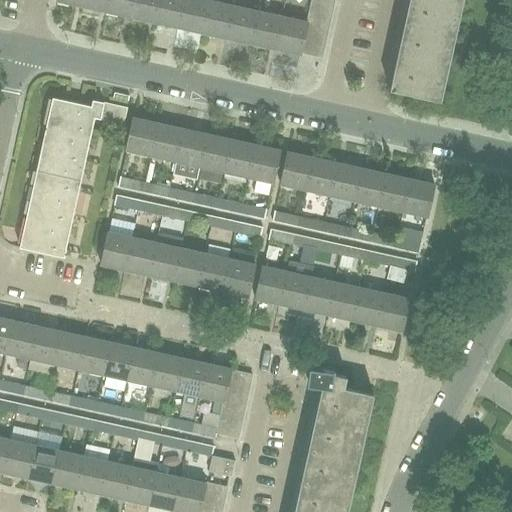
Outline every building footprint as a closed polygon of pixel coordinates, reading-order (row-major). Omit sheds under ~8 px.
[(83,0),(82,8),(106,13),(108,0),(83,0)] [(108,0),(106,13),(130,18),(134,0),(108,0)] [(134,0),(130,18),(154,24),(159,0),(134,0)] [(179,29),(184,0),(159,0),(154,24),(179,29)] [(184,0),(179,29),(203,34),(210,0),(184,0)] [(235,5),(210,0),(203,34),(227,40),(235,5)] [(310,11),(331,16),(334,5),(312,0),(310,11)] [(441,101),(463,0),(414,0),(395,89),(390,88),(390,90),(441,101)] [(235,5),(227,40),(251,45),(259,11),(235,5)] [(283,16),(259,11),(251,45),(275,50),(283,16)] [(310,11),(308,21),(308,22),(329,27),(331,16),(310,11)] [(305,33),(308,22),(308,21),(283,16),(275,50),(300,56),(301,54),(303,43),(305,33)] [(327,37),(329,27),(308,22),(305,33),(327,37)] [(327,37),(305,33),(303,43),(324,48),(327,37)] [(303,43),(301,54),(322,59),(322,58),(324,48),(303,43)] [(48,142),(43,141),(39,159),(45,160),(42,172),(37,171),(33,189),(38,190),(35,202),(30,201),(26,218),(31,220),(29,231),(24,230),(20,248),(65,258),(66,249),(61,248),(66,227),(70,228),(72,220),(68,219),(73,198),(77,198),(79,190),(75,189),(79,168),(83,169),(85,160),(81,160),(86,138),(90,139),(92,131),(88,130),(93,107),(53,98),(53,100),(58,101),(55,113),(50,112),(46,130),(51,131),(48,142)] [(127,109),(128,108),(107,104),(103,103),(100,119),(104,120),(124,124),(127,109)] [(134,117),(126,151),(151,157),(159,123),(134,117)] [(151,157),(175,162),(183,128),(159,123),(151,157)] [(199,168),(207,133),(183,128),(175,162),(199,168)] [(199,168),(224,173),(231,139),(207,133),(199,168)] [(224,173),(248,178),(255,144),(231,139),(224,173)] [(273,184),(280,150),(255,144),(248,178),(273,184)] [(305,191),(313,157),(288,151),(281,185),(281,186),(305,191)] [(337,162),(313,157),(305,191),(330,196),(337,162)] [(337,162),(330,196),(354,202),(361,167),(337,162)] [(378,207),(386,173),(361,167),(354,202),(378,207)] [(386,173),(378,207),(402,212),(410,178),(386,173)] [(145,184),(120,178),(118,188),(143,194),(145,184)] [(410,178),(402,212),(427,218),(435,184),(410,178)] [(145,184),(143,194),(167,199),(169,189),(145,184)] [(169,189),(167,199),(191,205),(194,194),(169,189)] [(194,194),(191,205),(216,210),(218,200),(194,194)] [(138,212),(140,202),(117,197),(114,207),(138,212)] [(218,200),(216,210),(240,216),(242,205),(218,200)] [(140,202),(138,212),(163,218),(165,207),(140,202)] [(242,205),(240,216),(264,221),(267,210),(242,205)] [(163,218),(187,223),(189,213),(165,207),(163,218)] [(297,228),(299,218),(275,212),(272,223),(297,228)] [(214,218),(189,213),(187,223),(211,228),(214,218)] [(211,228),(236,234),(238,224),(214,218),(211,228)] [(321,234),(323,223),(299,218),(297,228),(321,234)] [(323,223),(321,234),(346,239),(348,228),(323,223)] [(262,229),(238,224),(236,234),(260,239),(262,229)] [(370,244),(372,234),(348,228),(346,239),(370,244)] [(108,231),(101,266),(126,271),(133,237),(108,231)] [(271,231),(268,241),(293,246),(295,237),(271,231)] [(395,250),(397,239),(372,234),(370,244),(395,250)] [(150,276),(157,242),(133,237),(126,271),(150,276)] [(293,246),(317,252),(319,242),(295,237),(293,246)] [(419,255),(421,245),(397,239),(395,250),(419,255)] [(150,276),(174,282),(182,248),(157,242),(150,276)] [(317,252),(342,257),(344,247),(319,242),(317,252)] [(344,247),(342,257),(366,262),(368,253),(344,247)] [(206,253),(182,248),(174,282),(198,287),(206,253)] [(198,287),(223,292),(230,258),(206,253),(198,287)] [(366,262),(390,268),(392,258),(368,253),(366,262)] [(230,258),(223,292),(247,298),(255,264),(254,264),(230,258)] [(390,268),(415,273),(417,263),(392,258),(390,268)] [(255,300),(280,305),(288,271),(263,265),(255,300)] [(304,310),(312,276),(288,271),(280,305),(304,310)] [(312,276),(304,310),(328,316),(336,282),(312,276)] [(353,321),(360,287),(336,282),(328,316),(353,321)] [(360,287),(353,321),(377,327),(384,292),(360,287)] [(377,327),(402,332),(409,298),(384,292),(377,327)] [(13,320),(0,317),(0,352),(5,354),(13,320)] [(5,354),(30,359),(37,325),(13,320),(5,354)] [(61,331),(37,325),(30,359),(54,365),(61,331)] [(61,331),(54,365),(78,370),(86,336),(61,331)] [(102,376),(110,341),(86,336),(78,370),(102,376)] [(110,341),(102,376),(126,381),(134,347),(110,341)] [(126,381),(151,386),(158,352),(134,347),(126,381)] [(158,352),(151,386),(175,392),(182,357),(158,352)] [(199,397),(207,363),(182,357),(175,392),(199,397)] [(224,402),(226,391),(229,381),(231,370),(231,368),(207,363),(199,397),(224,403),(224,402)] [(299,511),(347,511),(374,394),(344,388),(347,377),(334,374),(334,372),(312,369),(310,386),(326,388),(324,399),(299,511)] [(229,381),(250,385),(252,375),(231,370),(229,381)] [(0,392),(22,397),(24,387),(0,381),(0,392)] [(250,385),(229,381),(226,391),(247,396),(250,385)] [(48,392),(24,387),(22,397),(46,402),(48,392)] [(224,402),(245,407),(247,396),(226,391),(224,402)] [(48,392),(46,402),(70,408),(72,398),(48,392)] [(97,403),(72,398),(70,408),(95,413),(97,403)] [(0,401),(0,411),(18,415),(20,405),(0,401)] [(224,402),(224,403),(222,413),(243,417),(245,407),(224,402)] [(97,403),(95,413),(119,418),(121,408),(97,403)] [(20,405),(18,415),(42,420),(44,411),(20,405)] [(145,414),(121,408),(119,418),(143,423),(145,414)] [(44,411),(42,420),(66,426),(68,416),(44,411)] [(219,423),(240,428),(243,417),(222,413),(221,416),(219,423)] [(145,414),(143,423),(167,429),(169,419),(145,414)] [(68,416),(66,426),(91,431),(93,421),(68,416)] [(167,429),(192,434),(194,424),(169,419),(167,429)] [(93,421),(91,431),(115,436),(117,427),(93,421)] [(218,430),(217,434),(238,439),(238,438),(240,428),(219,423),(218,430)] [(200,426),(194,424),(192,434),(216,439),(217,434),(218,430),(200,426)] [(117,427),(115,436),(139,441),(141,432),(117,427)] [(141,432),(139,441),(163,447),(165,437),(141,432)] [(0,436),(0,472),(4,474),(12,439),(0,436)] [(165,437),(163,447),(188,452),(190,443),(165,437)] [(28,479),(36,445),(12,439),(4,474),(28,479)] [(214,448),(190,443),(188,452),(212,457),(213,455),(214,448)] [(53,484),(60,450),(37,445),(36,445),(28,479),(53,484)] [(53,484),(77,490),(84,455),(60,450),(53,484)] [(109,461),(84,455),(77,490),(101,495),(109,461)] [(213,455),(212,457),(209,472),(232,477),(236,460),(213,455)] [(150,506),(159,462),(135,457),(133,466),(125,500),(150,506)] [(174,511),(181,477),(184,466),(160,460),(159,462),(150,506),(174,511)] [(125,500),(133,466),(109,461),(101,495),(125,500)] [(199,511),(202,503),(204,493),(206,482),(181,477),(174,511),(177,511),(199,511)] [(225,497),(227,487),(206,482),(204,493),(225,497)] [(225,497),(204,493),(202,503),(223,508),(225,497)] [(199,511),(221,511),(223,508),(202,503),(199,511)]
